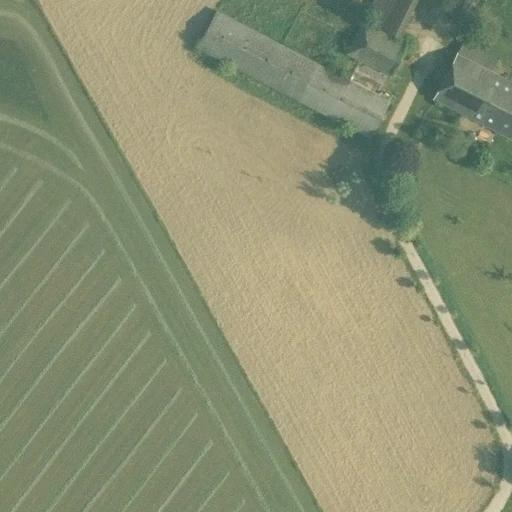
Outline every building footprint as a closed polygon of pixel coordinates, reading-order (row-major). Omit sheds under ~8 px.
[(381,0),(410,15),(417,0),(381,0)] [(446,0),(444,4),(465,14),(472,0),(446,0)] [(195,49),(370,140),(389,102),(216,10),(195,49)] [(363,21),(345,55),(389,77),(407,43),(363,21)] [(462,42),(456,54),(433,99),(510,139),(511,136),(511,82),(491,72),(497,60),(462,42)]
